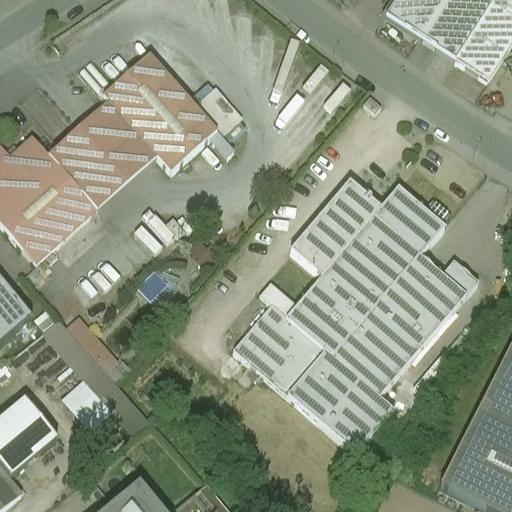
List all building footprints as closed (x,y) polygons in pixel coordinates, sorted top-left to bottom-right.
[(496,0),(396,0),(383,22),(453,67),(496,0)] [(511,50),(511,0),(496,0),(453,67),(487,90),(511,50)] [(214,139),(146,62),(101,104),(168,181),(214,139)] [(380,114),(369,104),(362,111),(374,121),(380,114)] [(77,135),(47,163),(69,187),(100,160),(77,135)] [(0,193),(42,156),(29,142),(6,163),(0,156),(0,193)] [(47,163),(42,156),(0,193),(0,232),(35,271),(95,217),(69,187),(47,163)] [(375,214),(348,188),(289,258),(320,284),(296,311),(268,287),(259,301),(270,311),(231,356),(354,462),(393,418),(376,406),(464,303),(438,281),(418,265),(444,235),(395,193),(375,214)] [(451,267),(438,281),(464,303),(476,289),(451,267)] [(0,285),(0,335),(24,316),(0,285)] [(113,366),(88,338),(77,350),(100,377),(113,366)] [(511,511),(511,343),(436,494),(473,511),(511,511)] [(0,426),(0,477),(8,487),(55,447),(21,408),(0,426)] [(0,477),(0,511),(8,511),(21,502),(8,487),(0,477)] [(152,511),(137,494),(114,511),(152,511)] [(180,511),(199,511),(192,503),(180,511)]
